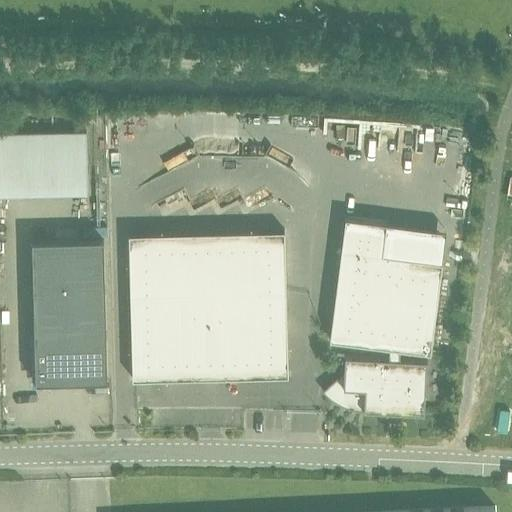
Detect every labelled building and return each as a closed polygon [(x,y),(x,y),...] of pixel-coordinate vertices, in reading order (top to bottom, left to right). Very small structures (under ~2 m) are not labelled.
[(86,130),(0,131),(0,192),(87,191),(86,130)] [(346,171),(409,167),(408,134),(344,138),(346,171)] [(344,369),(322,389),(326,393),(330,397),(335,400),(339,403),(344,405),(349,407),(354,408),(360,409),(365,410),(365,409),(424,412),(427,358),(400,357),(400,347),(431,351),(442,260),(382,252),(387,221),(345,216),(330,338),(389,346),(389,356),(345,354),(344,369)] [(288,374),(284,229),(129,232),(132,378),(288,374)] [(104,237),(32,239),(35,380),(107,378),(104,237)]
